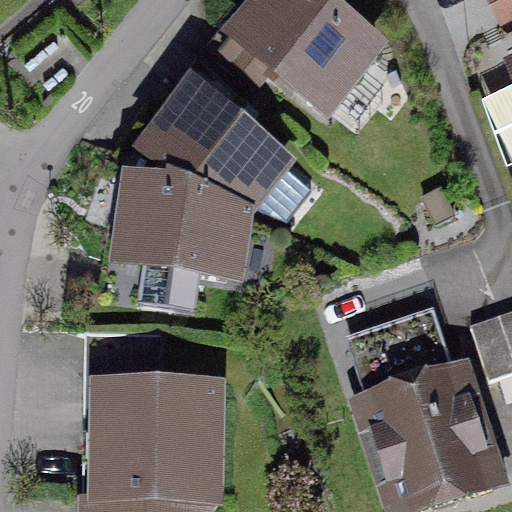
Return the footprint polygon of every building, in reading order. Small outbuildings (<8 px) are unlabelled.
[(382,64),(297,0),(265,0),(224,55),(329,134),(382,64)] [(511,0),(487,0),(499,31),(511,26),(511,0)] [(177,182),(174,189),(256,220),(295,182),(190,101),(142,155),(177,182)] [(243,282),(256,220),(174,189),(172,198),(133,192),(120,264),(144,269),(138,308),(192,319),(200,277),(243,282)] [(440,192),(423,200),(436,227),(453,219),(440,192)] [(511,311),(471,325),(490,383),(511,376),(511,311)] [(456,351),(337,388),(376,511),(397,511),(497,481),(456,351)] [(231,511),(233,404),(81,402),(79,511),(231,511)]
